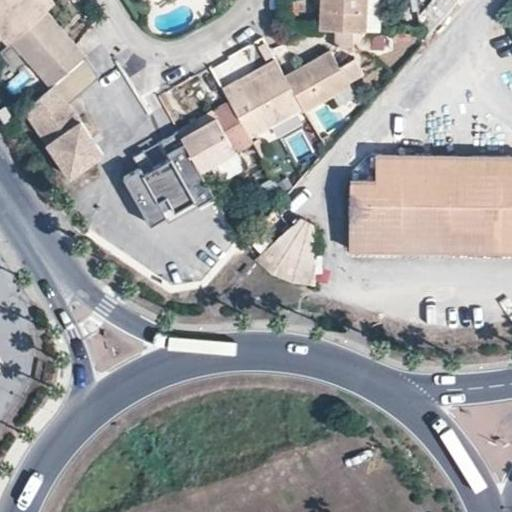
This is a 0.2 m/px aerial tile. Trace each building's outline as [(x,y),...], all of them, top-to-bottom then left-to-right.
[(44,0),(41,3),(38,0),(0,0),(0,34),(11,47),(14,45),(48,17),(56,11),(47,0),(44,0)] [(322,0),(322,28),(333,28),(367,30),(367,0),(322,0)] [(379,30),(379,0),(367,0),(367,30),(379,30)] [(430,0),(418,13),(422,40),(457,1),(455,0),(430,0)] [(86,64),(48,17),(14,45),(51,92),(86,64)] [(367,30),(333,28),(332,46),(367,46),(367,30)] [(367,30),(367,46),(384,46),(385,30),(379,30),(367,30)] [(329,45),(283,71),(301,104),(304,109),(350,82),(348,79),(364,70),(355,54),(339,63),(329,45)] [(273,54),(234,76),(239,85),(278,63),(273,54)] [(239,85),(234,76),(222,84),(230,98),(250,134),(301,104),(283,71),(278,63),(239,85)] [(51,92),(24,114),(77,181),(109,156),(70,108),(102,83),(86,64),(51,92)] [(356,92),(350,82),(333,92),(339,102),(356,92)] [(216,106),(239,146),(252,138),(250,134),(230,98),(216,106)] [(216,106),(212,109),(215,115),(234,149),(239,146),(216,106)] [(215,115),(212,109),(178,128),(182,134),(215,115)] [(234,149),(215,115),(182,134),(201,169),(234,149)] [(182,134),(178,128),(157,140),(167,158),(141,174),(136,166),(121,175),(142,212),(159,202),(156,197),(164,193),(173,208),(211,186),(201,169),(182,134)] [(234,149),(201,169),(211,186),(246,165),(237,150),(234,149)] [(136,166),(141,174),(151,168),(141,150),(131,156),(136,166)] [(377,182),(354,182),(352,252),(511,253),(511,157),(378,154),(377,182)] [(159,202),(142,212),(149,223),(163,215),(167,222),(215,193),(211,186),(173,208),(164,193),(156,197),(159,202)] [(312,221),(297,218),(258,255),(272,269),(282,277),(296,281),(311,281),(312,221)]
